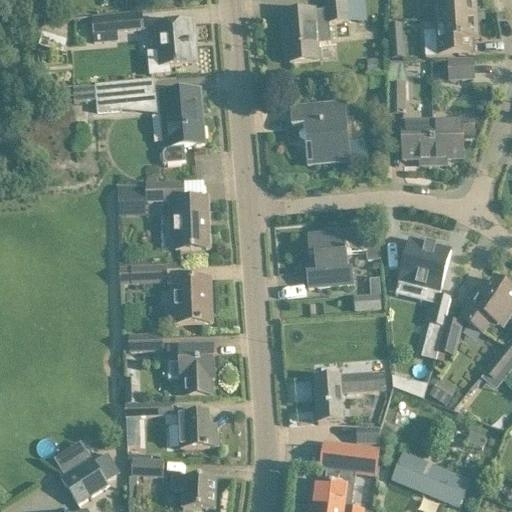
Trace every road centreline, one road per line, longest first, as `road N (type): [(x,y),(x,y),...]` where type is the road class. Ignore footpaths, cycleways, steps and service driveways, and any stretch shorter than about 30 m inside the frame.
road 1 (tertiary): [(262,511),(265,432),(250,210)]
road 2 (residential): [(470,220),(415,200),(250,210)]
road 3 (tertiary): [(250,210),(230,0)]
road 4 (residential): [(470,220),(511,99)]
